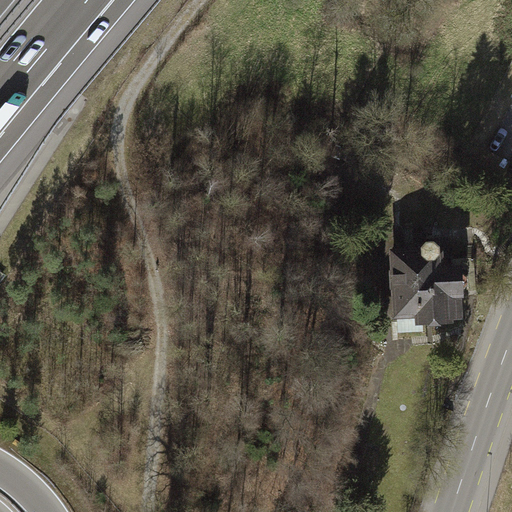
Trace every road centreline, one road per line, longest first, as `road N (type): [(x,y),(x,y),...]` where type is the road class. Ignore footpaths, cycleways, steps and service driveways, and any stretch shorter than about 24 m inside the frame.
road 1 (track): [(202,0),(139,81),(120,130),(124,185),(161,306),(150,511)]
road 2 (unknown): [(0,220),(70,106),(117,0)]
road 3 (primary): [(451,511),(511,338)]
road 4 (motorway): [(0,93),(78,0)]
